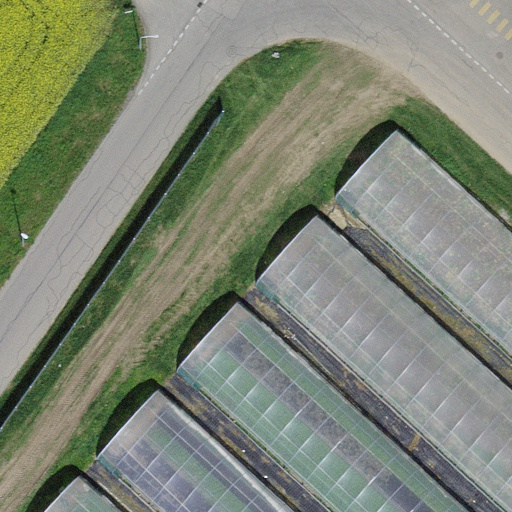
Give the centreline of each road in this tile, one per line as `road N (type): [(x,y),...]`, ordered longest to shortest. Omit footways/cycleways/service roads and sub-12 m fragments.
road 1 (unclassified): [(0,349),(203,52),(240,12),(270,0)]
road 2 (unclassified): [(332,0),(409,41),(511,136)]
